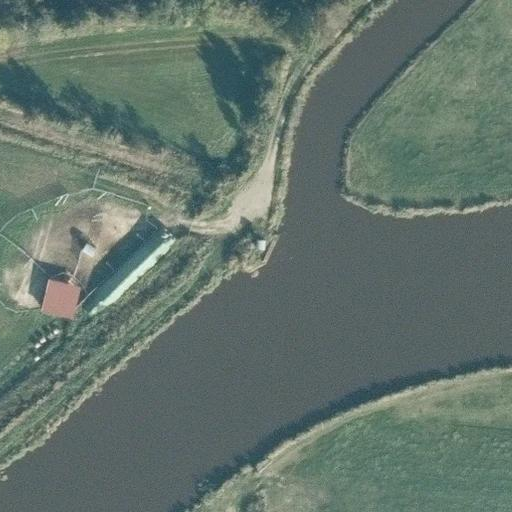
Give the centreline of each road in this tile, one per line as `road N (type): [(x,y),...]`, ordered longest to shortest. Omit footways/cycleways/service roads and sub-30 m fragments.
road 1 (track): [(183,230),(248,218),(279,102),(363,0)]
road 2 (track): [(227,222),(181,285),(0,441)]
